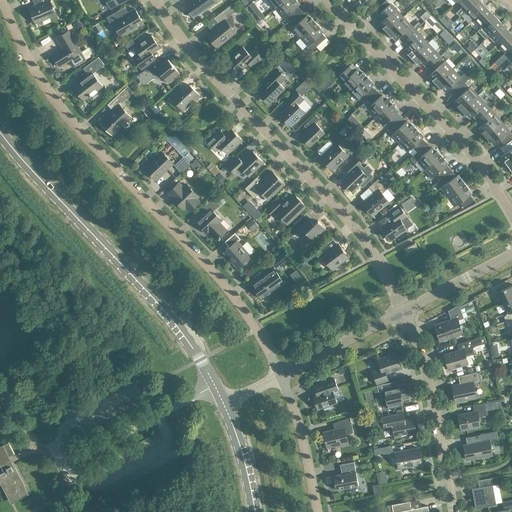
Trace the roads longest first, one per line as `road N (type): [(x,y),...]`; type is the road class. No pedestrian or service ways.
road 1 (residential): [(281,375),(208,261),(108,159),(33,63),(4,0)]
road 2 (residential): [(403,310),(376,257),(156,0)]
road 3 (tertiary): [(225,405),(178,328),(0,133)]
road 4 (residential): [(511,215),(463,147),(328,0)]
road 5 (residential): [(452,511),(403,310)]
road 6 (residential): [(317,511),(281,375)]
road 7 (residential): [(281,375),(403,310)]
road 8 (residential): [(403,310),(511,254)]
